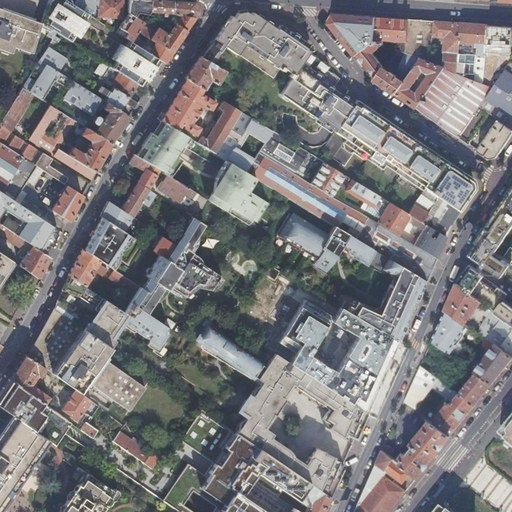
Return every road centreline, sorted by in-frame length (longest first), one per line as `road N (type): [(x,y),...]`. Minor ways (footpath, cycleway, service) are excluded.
road 1 (residential): [(0,367),(121,147),(215,0)]
road 2 (tertiary): [(495,180),(457,236),(335,511)]
road 3 (residential): [(308,0),(308,14),(365,90),(495,180)]
road 4 (tertiary): [(511,14),(309,0)]
road 5 (tertiary): [(408,511),(511,381)]
